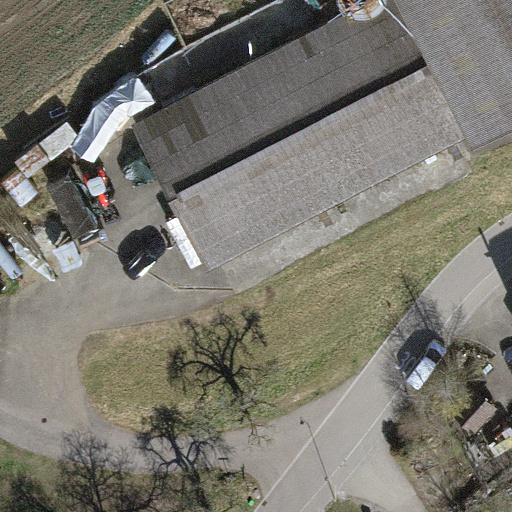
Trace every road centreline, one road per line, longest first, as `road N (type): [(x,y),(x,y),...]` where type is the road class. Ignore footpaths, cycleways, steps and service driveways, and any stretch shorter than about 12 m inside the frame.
road 1 (unclassified): [(332,449),(297,441),(166,453),(77,446),(0,417)]
road 2 (residential): [(511,237),(457,281),(332,449)]
